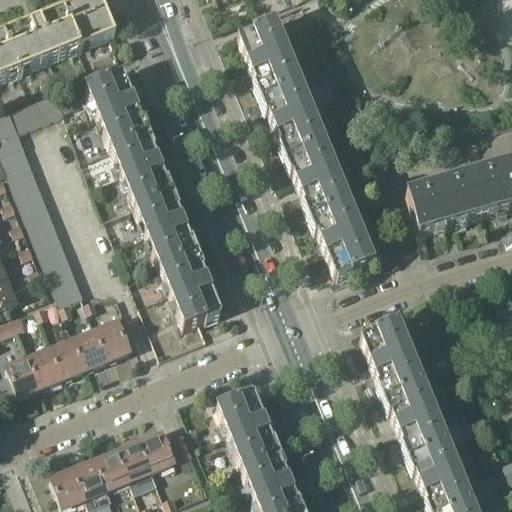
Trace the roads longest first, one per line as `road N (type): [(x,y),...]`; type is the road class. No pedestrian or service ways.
road 1 (primary): [(292,341),(153,0)]
road 2 (residential): [(292,341),(0,456)]
road 3 (residential): [(292,341),(511,261)]
road 4 (primary): [(362,511),(292,341)]
